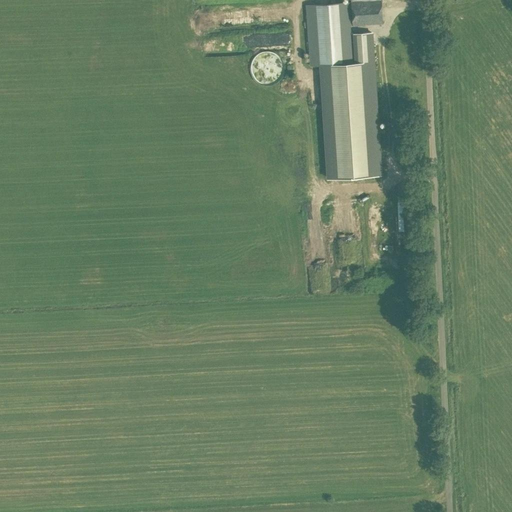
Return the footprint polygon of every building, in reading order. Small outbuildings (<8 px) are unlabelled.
[(383,23),(381,0),(351,0),(352,3),(349,3),(349,2),(307,5),(306,5),(310,66),(320,65),(327,179),(383,176),(374,32),(351,33),(350,15),(352,14),(353,25),(383,23)] [(258,24),(256,9),(244,11),(247,25),(258,24)] [(225,16),(224,28),(232,29),(233,16),(225,16)] [(246,48),(228,49),(230,82),(248,81),(246,48)] [(281,68),(281,65),(280,63),(279,60),(277,58),(276,56),(273,55),(271,54),(269,54),(266,54),(263,54),(259,56),(257,58),(255,61),(254,63),(253,66),(253,69),(254,72),(255,75),(257,77),(261,80),(263,81),(267,82),(270,82),(273,81),(275,79),(277,78),(279,76),(280,74),(281,71),(281,68)]
